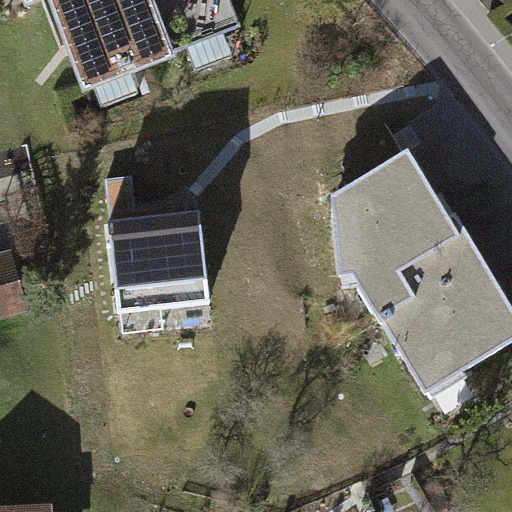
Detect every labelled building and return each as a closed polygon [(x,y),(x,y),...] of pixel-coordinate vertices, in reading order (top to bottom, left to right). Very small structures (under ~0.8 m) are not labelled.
[(58,5),(92,101),(185,67),(183,59),(249,35),(236,0),(28,0),(33,14),(58,5)] [(511,322),(417,161),(325,215),(347,213),(353,266),(429,395),(511,346),(511,322)] [(356,301),(353,266),(347,213),(325,215),(181,229),(190,317),(356,301)] [(14,255),(0,258),(0,324),(31,316),(14,255)] [(60,511),(59,499),(0,502),(0,511),(60,511)]
